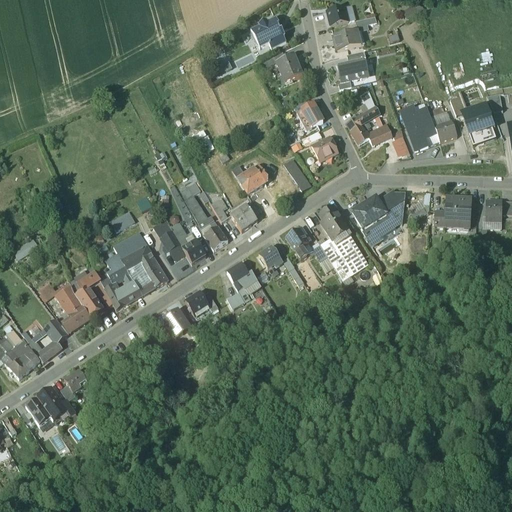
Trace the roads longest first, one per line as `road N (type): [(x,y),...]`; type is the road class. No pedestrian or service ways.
road 1 (residential): [(0,408),(309,204),(361,181)]
road 2 (track): [(0,154),(207,46),(272,0)]
road 3 (residential): [(361,181),(324,103),(302,0)]
road 4 (residential): [(361,181),(511,183)]
